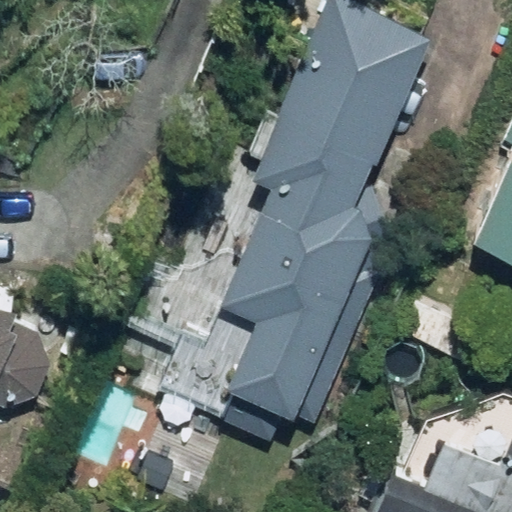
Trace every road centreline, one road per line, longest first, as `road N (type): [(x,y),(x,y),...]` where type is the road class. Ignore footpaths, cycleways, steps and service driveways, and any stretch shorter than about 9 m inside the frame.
road 1 (unknown): [(204,0),(125,142),(16,233)]
road 2 (unknown): [(485,0),(395,186)]
